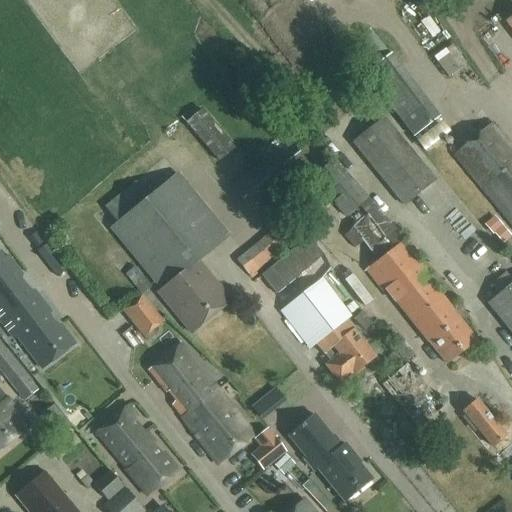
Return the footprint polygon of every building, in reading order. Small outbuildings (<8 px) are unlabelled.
[(453,76),(464,70),(453,49),(442,55),(453,76)] [(429,50),(420,54),(430,75),(438,71),(429,50)] [(416,138),(442,119),(395,58),(369,77),(416,138)] [(217,162),(234,147),(201,108),(183,123),(217,162)] [(403,205),(434,180),(383,117),(352,143),(403,205)] [(511,146),(492,123),(453,155),(511,224),(511,225),(511,146)] [(251,212),(308,164),(288,140),(231,187),(251,212)] [(376,260),(404,239),(333,159),(311,178),(315,182),(305,190),(311,198),(297,210),(308,222),(322,210),(318,207),(329,198),(345,216),(344,217),(352,227),(343,235),(353,248),(362,242),(376,260)] [(227,236),(177,174),(148,198),(135,182),(104,207),(117,223),(111,228),(161,289),(157,292),(190,333),(230,300),(198,260),(227,236)] [(302,237),(287,218),(235,260),(251,279),(302,237)] [(403,241),(365,269),(382,291),(385,289),(396,302),(428,342),(445,364),(474,342),(454,316),(464,308),(459,302),(450,308),(426,277),(429,275),(403,241)] [(0,321),(1,323),(37,295),(34,290),(26,290),(18,297),(11,288),(20,281),(22,275),(8,256),(0,262),(0,261),(0,321)] [(47,265),(57,278),(68,269),(59,257),(47,265)] [(374,357),(357,335),(346,319),(349,316),(321,279),(281,312),(308,348),(315,343),(329,361),(324,365),(338,383),(352,373),(374,357)] [(511,334),(511,284),(487,304),(511,334)] [(37,295),(1,323),(13,339),(16,337),(42,369),(75,343),(60,324),(54,326),(48,316),(51,312),(37,295)] [(141,295),(123,310),(143,335),(162,320),(141,295)] [(0,341),(0,372),(23,401),(38,389),(0,341)] [(413,355),(402,342),(395,348),(405,362),(413,355)] [(254,436),(180,343),(147,370),(165,392),(170,388),(177,397),(171,405),(175,410),(218,464),(254,436)] [(397,370),(380,385),(418,429),(435,414),(444,406),(427,387),(424,383),(406,363),(397,370)] [(274,388),(250,407),(260,419),(284,400),(274,388)] [(0,391),(0,449),(28,428),(15,413),(17,410),(0,391)] [(492,447),(506,436),(476,400),(462,411),(492,447)] [(128,408),(125,405),(94,431),(124,469),(123,470),(144,497),(176,472),(163,455),(159,456),(152,447),(156,441),(147,431),(138,435),(130,425),(136,418),(128,408)] [(339,448),(331,438),(331,437),(322,425),(313,415),(288,435),(307,457),(308,457),(316,467),(315,468),(343,502),(371,479),(354,458),(355,457),(344,444),(339,448)] [(272,436),(259,446),(249,454),(262,470),(285,451),(272,436)] [(212,474),(225,489),(236,480),(224,465),(212,474)] [(27,511),(77,511),(44,471),(14,495),(27,511)] [(92,484),(93,485),(107,501),(101,506),(106,511),(144,511),(108,472),(92,484)] [(86,477),(79,482),(86,490),(93,485),(92,484),(86,477)] [(235,511),(244,511),(254,505),(240,488),(225,500),(235,511)] [(314,511),(302,499),(288,511),(314,511)] [(511,511),(502,502),(489,511),(511,511)]
